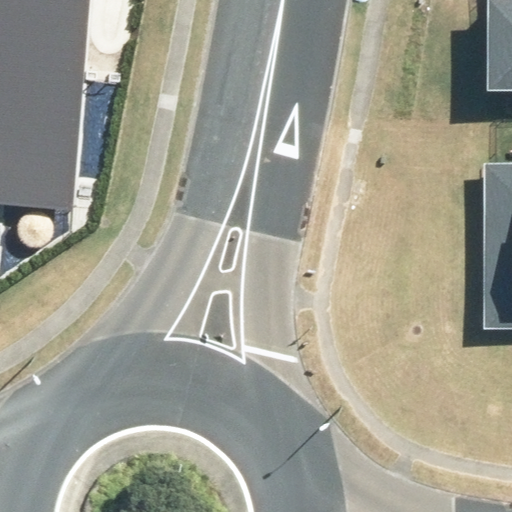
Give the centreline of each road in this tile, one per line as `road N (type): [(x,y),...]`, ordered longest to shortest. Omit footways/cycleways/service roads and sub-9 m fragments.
road 1 (tertiary): [(288,0),(271,236),(277,430)]
road 2 (tertiary): [(128,371),(198,217),(276,0)]
road 3 (tertiary): [(128,371),(188,372),(238,393),(277,430)]
road 4 (residential): [(301,479),(418,511)]
road 5 (tertiary): [(29,436),(72,393),(128,371)]
